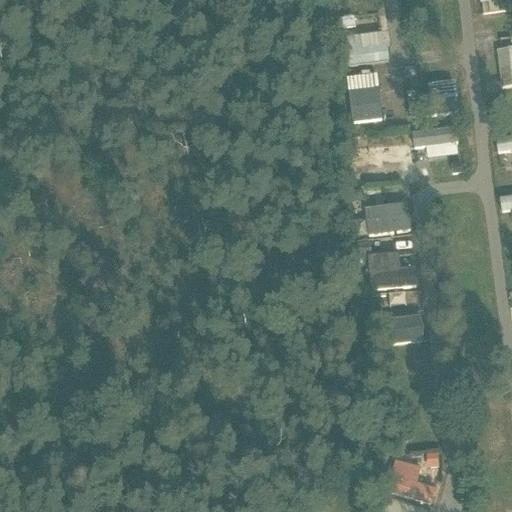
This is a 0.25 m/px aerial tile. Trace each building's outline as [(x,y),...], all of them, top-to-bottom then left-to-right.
[(338,0),(339,11),(381,10),(380,0),(338,0)] [(479,0),(479,15),(502,15),(502,0),(479,0)] [(342,36),(344,67),(386,64),(385,34),(342,36)] [(511,47),(496,48),(498,88),(511,87),(511,47)] [(377,75),(346,77),(349,124),(379,122),(377,75)] [(410,132),(411,148),(425,148),(425,158),(457,157),(456,130),(410,132)] [(399,163),(354,170),(357,186),(401,179),(399,163)] [(499,212),(511,211),(511,196),(498,197),(499,212)] [(363,208),(365,236),(409,233),(407,205),(363,208)] [(397,254),(366,256),(368,290),(415,288),(414,268),(398,269),(397,254)] [(420,317),(389,319),(390,345),(422,343),(420,317)] [(393,363),(396,398),(417,396),(414,361),(393,363)] [(401,452),(432,448),(429,422),(398,426),(401,452)] [(417,485),(420,467),(393,462),(386,496),(431,505),(435,488),(417,485)]
